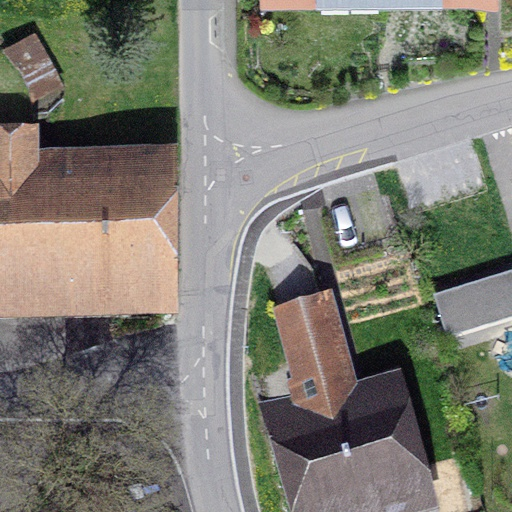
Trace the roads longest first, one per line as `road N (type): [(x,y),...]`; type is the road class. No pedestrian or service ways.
road 1 (residential): [(207,158),(511,103)]
road 2 (tertiary): [(200,393),(207,158)]
road 3 (residential): [(200,393),(0,392)]
road 4 (tertiary): [(207,158),(207,0)]
road 5 (tertiary): [(221,511),(200,393)]
